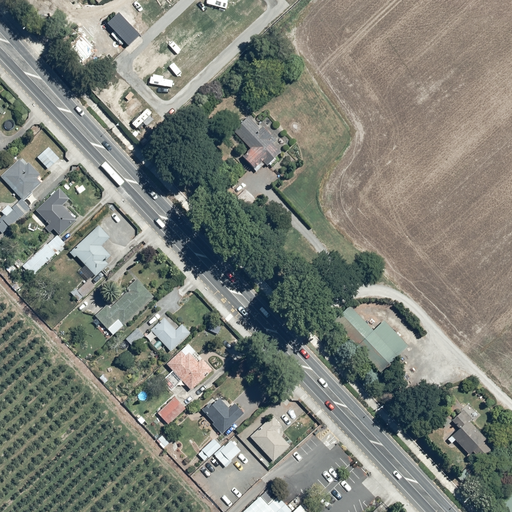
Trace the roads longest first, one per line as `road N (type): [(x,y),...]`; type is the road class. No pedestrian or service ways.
road 1 (secondary): [(0,25),(452,511)]
road 2 (secondary): [(429,511),(0,53)]
